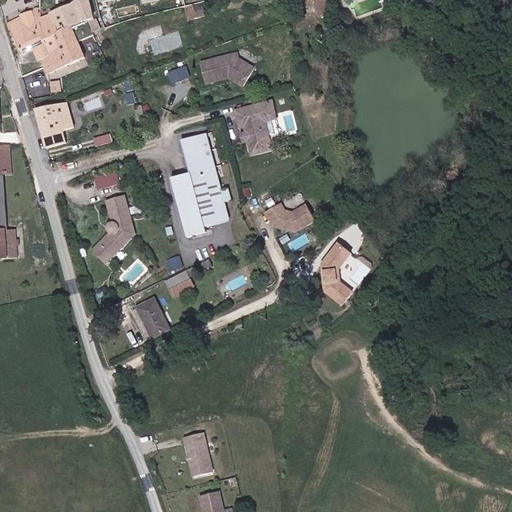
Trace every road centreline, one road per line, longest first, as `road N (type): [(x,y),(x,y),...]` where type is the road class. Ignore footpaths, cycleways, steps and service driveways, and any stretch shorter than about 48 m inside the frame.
road 1 (residential): [(160,511),(91,352),(0,12)]
road 2 (unknown): [(103,377),(302,284)]
road 3 (unknown): [(47,179),(163,148),(178,124),(214,117)]
